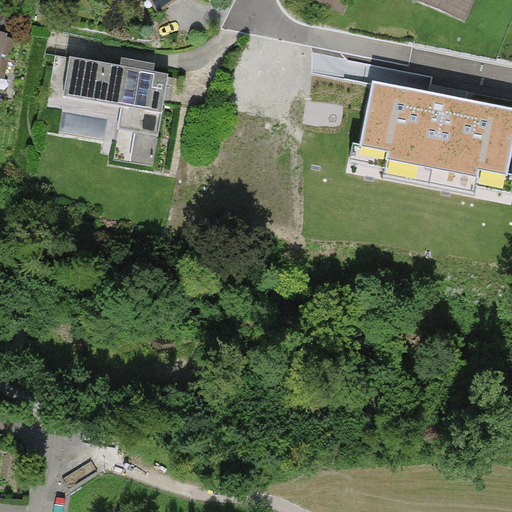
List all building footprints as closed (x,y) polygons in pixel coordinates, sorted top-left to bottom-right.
[(152,0),(163,18),(191,0),(152,0)] [(421,0),(468,19),(475,0),(421,0)] [(0,34),(0,78),(11,37),(0,34)] [(123,69),(56,58),(47,110),(62,113),(58,135),(117,144),(115,161),(154,168),(169,77),(154,75),(155,67),(124,62),(123,69)] [(272,124),(361,138),(371,75),(282,61),(272,124)] [(511,158),(511,112),(373,85),(359,157),(507,186),(511,158)]
